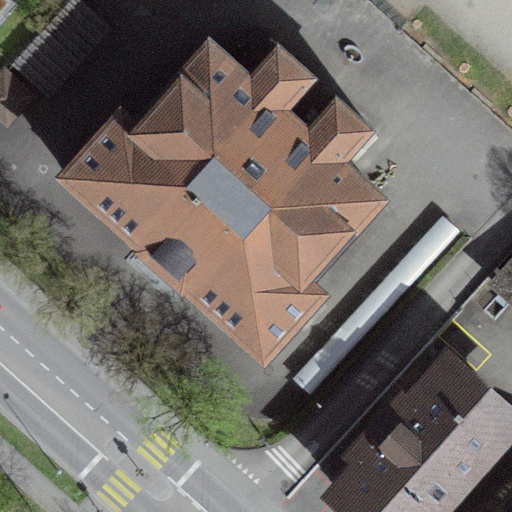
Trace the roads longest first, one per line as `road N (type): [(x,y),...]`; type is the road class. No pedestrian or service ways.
road 1 (residential): [(511,222),(248,511)]
road 2 (primary): [(0,341),(183,511)]
